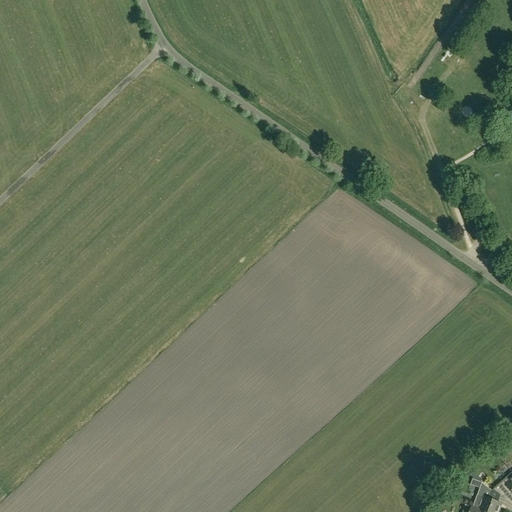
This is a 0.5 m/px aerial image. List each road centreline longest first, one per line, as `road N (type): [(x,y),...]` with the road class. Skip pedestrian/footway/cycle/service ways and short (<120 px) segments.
road 1 (unclassified): [(511,291),(164,45)]
road 2 (unclassified): [(0,200),(164,45)]
